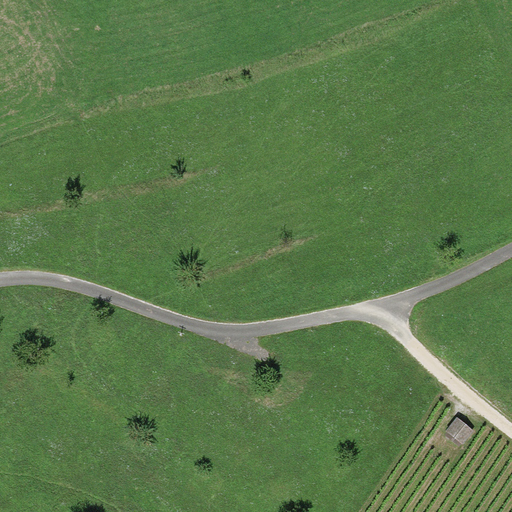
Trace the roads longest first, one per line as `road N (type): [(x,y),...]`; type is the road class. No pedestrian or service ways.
road 1 (track): [(0,279),(87,289),(192,328),(236,335),(387,310),(511,254)]
road 2 (track): [(387,310),(395,333),(511,433)]
